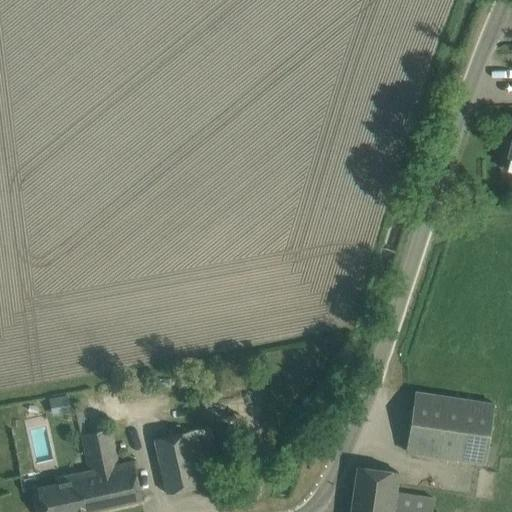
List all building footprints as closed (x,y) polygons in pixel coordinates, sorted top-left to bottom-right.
[(495,403),(434,394),(414,391),(406,451),(486,463),(495,403)] [(223,480),(218,460),(210,425),(154,438),(166,492),(223,480)] [(78,472),(87,510),(142,498),(133,460),(118,463),(110,428),(81,434),(89,469),(78,472)] [(431,511),(434,497),(396,491),(398,472),(358,466),(351,511),(431,511)] [(55,477),(56,483),(37,487),(42,511),(80,511),(87,510),(78,472),(55,477)]
